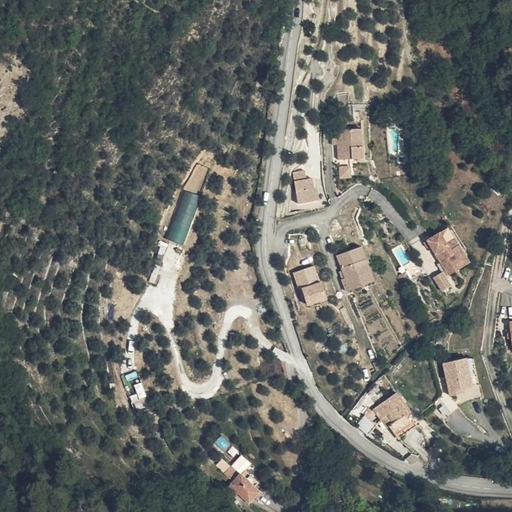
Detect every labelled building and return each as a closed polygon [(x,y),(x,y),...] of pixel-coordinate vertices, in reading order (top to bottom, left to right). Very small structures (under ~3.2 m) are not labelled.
[(337,142),(338,148),(339,164),(351,163),(364,162),(361,132),(336,134),(337,142)] [(507,154),(498,144),(491,151),(500,161),(507,154)] [(341,182),(352,181),(351,163),(339,164),(341,182)] [(299,203),(315,201),(313,189),(315,189),(313,179),(307,180),(306,171),(294,173),(299,203)] [(183,190),(165,238),(183,245),(201,197),(183,190)] [(427,242),(431,249),(449,277),(470,264),(448,230),(427,242)] [(363,274),(370,271),(362,249),(338,258),(347,280),(343,281),(348,293),(355,291),(354,287),(366,282),(363,274)] [(294,272),(306,307),(327,299),(315,265),(294,272)] [(354,287),(355,291),(375,283),(370,271),(363,274),(366,282),(354,287)] [(406,275),(399,278),(403,285),(410,282),(406,275)] [(442,275),(434,279),(443,293),(451,288),(442,275)] [(474,390),(471,358),(444,361),(447,393),(474,390)] [(135,385),(138,398),(145,396),(142,384),(135,385)] [(373,388),(382,399),(384,398),(375,387),(373,388)] [(368,395),(376,405),(382,399),(373,388),(368,395)] [(396,394),(374,411),(389,429),(391,427),(401,439),(414,428),(405,416),(409,413),(411,412),(396,394)] [(374,406),(376,405),(368,395),(366,396),(374,406)] [(409,413),(405,416),(414,428),(418,425),(409,413)] [(365,417),(357,424),(370,434),(378,427),(365,417)] [(454,444),(445,461),(455,465),(464,449),(454,444)] [(241,455),(231,465),(240,474),(250,464),(241,455)] [(223,458),(215,465),(228,478),(235,471),(223,458)] [(262,500),(273,490),(256,474),(240,490),(247,497),(252,491),(262,500)]
